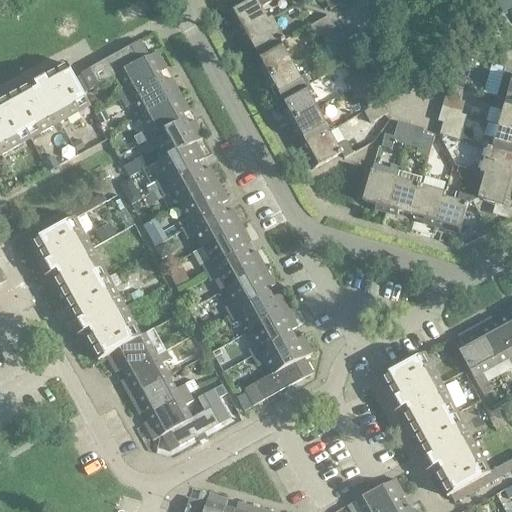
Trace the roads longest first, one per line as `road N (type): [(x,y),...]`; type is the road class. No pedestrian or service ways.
road 1 (tertiary): [(182,0),(298,220),(441,267)]
road 2 (residential): [(441,267),(441,297),(427,320),(353,357),(316,403),(157,485)]
road 3 (residential): [(157,485),(117,466),(42,322)]
